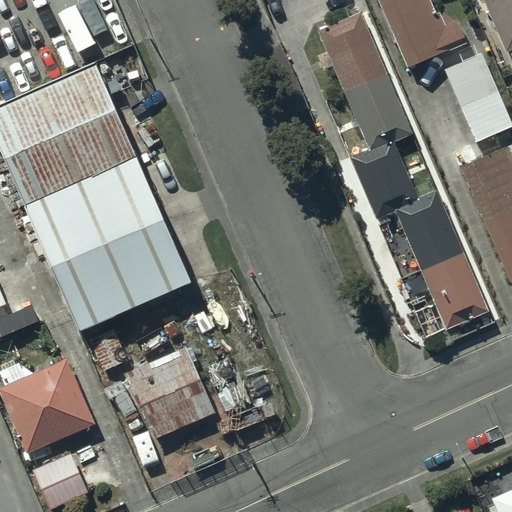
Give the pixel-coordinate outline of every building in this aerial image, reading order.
[(377,0),(406,68),(466,43),(458,22),(447,27),(442,14),(437,16),(430,0),(377,0)] [(511,0),(484,0),(506,49),(509,47),(511,54),(511,0)] [(362,15),(318,33),(368,151),(349,159),(376,224),(396,216),(445,330),(487,312),(436,192),(417,200),(394,145),(414,137),(362,15)] [(511,118),(483,49),(443,66),(474,139),(511,123),(511,118)] [(94,65),(0,107),(0,148),(84,334),(194,285),(94,65)] [(511,151),(510,146),(460,167),(510,284),(511,282),(511,151)] [(0,334),(35,319),(28,303),(0,315),(0,334)] [(112,323),(87,334),(102,369),(127,358),(112,323)] [(185,342),(124,368),(153,434),(213,408),(185,342)] [(68,361),(2,391),(32,458),(99,428),(68,361)] [(70,450),(32,466),(48,505),(86,488),(70,450)] [(511,511),(511,491),(492,500),(497,511),(511,511)]
